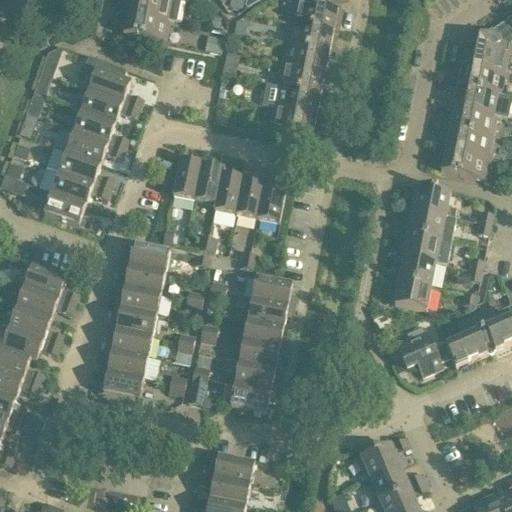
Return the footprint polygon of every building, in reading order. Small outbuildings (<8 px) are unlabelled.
[(180,27),(184,6),(173,4),(152,0),(130,0),(127,16),(174,25),(180,27)] [(296,8),(292,27),(338,37),(342,16),(325,12),(323,9),(328,5),(324,0),(295,0),(294,8),(296,8)] [(172,31),(174,25),(127,16),(123,39),(164,48),(168,30),(172,31)] [(511,50),(511,49),(511,29),(508,24),(479,43),(483,48),(479,51),(462,47),(457,70),(462,71),(508,80),(508,79),(503,78),(507,58),(509,58),(511,50)] [(337,39),(338,37),(292,27),(292,28),(287,27),(286,32),(291,33),(288,48),(329,56),(333,38),(337,39)] [(220,59),(221,58),(223,45),(212,43),(209,57),(220,59)] [(325,77),(329,56),(288,48),(284,66),(279,65),(279,68),(325,77)] [(226,59),(225,67),(237,70),(239,61),(226,59)] [(92,85),(88,97),(140,117),(144,106),(126,99),(131,88),(123,85),(127,76),(88,62),(81,81),(92,85)] [(321,98),(325,77),(279,68),(278,74),(282,75),(279,90),(321,98)] [(507,84),(508,80),(462,71),(458,92),(499,100),(502,83),(507,84)] [(316,121),(321,98),(279,90),(268,88),(263,109),(270,111),(282,113),(316,121)] [(496,116),(499,100),(458,92),(453,112),(500,121),(501,117),(496,116)] [(140,117),(88,97),(84,108),(73,103),(69,114),(80,118),(115,130),(119,119),(136,126),(140,117)] [(312,144),(316,121),(282,113),(270,111),(269,117),(274,118),(270,135),(312,144)] [(499,126),(500,121),(453,112),(449,133),(490,141),(494,125),(499,126)] [(113,136),(115,130),(80,118),(73,139),(125,157),(130,142),(113,136)] [(487,158),(490,141),(449,133),(445,154),(491,163),(492,159),(487,158)] [(122,166),(125,157),(73,139),(66,159),(101,171),(105,160),(122,166)] [(490,168),(491,163),(445,154),(440,177),(482,185),(485,167),(490,168)] [(97,180),(101,171),(66,159),(59,179),(110,198),(114,187),(97,180)] [(194,206),(202,164),(193,162),(192,168),(180,166),(172,202),(194,206)] [(217,211),(223,181),(224,175),(212,172),(213,166),(202,164),(194,206),(215,210),(217,211)] [(26,200),(31,187),(21,183),(26,172),(13,166),(2,190),(26,200)] [(235,221),(244,179),(234,177),(233,183),(223,181),(217,211),(215,210),(213,217),(235,221)] [(110,198),(59,179),(51,199),(86,212),(90,200),(107,206),(110,198)] [(257,225),(264,189),(253,187),(255,181),(244,179),(235,221),(257,225)] [(275,191),(264,189),(257,225),(279,230),(288,188),(276,185),(275,191)] [(413,201),(410,216),(445,222),(454,224),(456,214),(447,212),(450,197),(440,195),(441,195),(435,194),(415,190),(414,192),(418,193),(416,201),(413,201)] [(82,221),(86,212),(51,199),(44,220),(96,238),(100,227),(82,221)] [(440,246),(445,222),(410,216),(407,229),(411,230),(409,238),(405,237),(405,239),(408,240),(440,246)] [(481,218),(479,229),(491,231),(493,220),(481,218)] [(489,242),(491,231),(479,229),(477,240),(489,242)] [(163,249),(164,249),(171,251),(174,236),(166,234),(163,249)] [(435,270),(440,246),(408,240),(407,248),(403,247),(400,263),(435,270)] [(206,258),(209,243),(200,241),(197,256),(206,258)] [(217,245),(209,243),(206,258),(214,259),(217,245)] [(125,260),(123,270),(165,279),(169,256),(133,249),(131,261),(125,260)] [(247,274),(250,260),(241,258),(238,273),(247,274)] [(258,261),(250,260),(247,274),(255,276),(258,261)] [(194,270),(209,273),(211,265),(196,262),(194,270)] [(431,292),(435,270),(400,263),(397,276),(401,277),(399,285),(396,284),(395,286),(431,292)] [(472,265),(469,277),(481,279),(484,267),(472,265)] [(161,300),(165,279),(123,270),(121,280),(127,282),(125,292),(161,300)] [(32,271),(24,293),(76,312),(79,302),(62,295),(66,284),(32,271)] [(479,289),(481,279),(469,277),(467,287),(479,289)] [(256,282),(252,305),(294,313),(296,303),(290,301),(292,290),(256,282)] [(426,317),(431,292),(395,286),(399,287),(394,310),(426,317)] [(212,288),(210,296),(225,299),(227,291),(212,288)] [(156,321),(161,300),(125,292),(122,303),(116,302),(114,313),(156,321)] [(76,312),(24,293),(16,314),(51,327),(55,315),(72,321),(76,312)] [(225,299),(210,296),(209,304),(223,307),(225,299)] [(189,297),(187,306),(202,309),(204,300),(189,297)] [(474,313),(475,309),(477,301),(465,299),(463,311),(474,313)] [(292,323),(294,313),(252,305),(247,326),(283,333),(286,322),(292,323)] [(200,317),(202,309),(187,306),(186,314),(200,317)] [(152,343),(156,321),(114,313),(112,323),(118,324),(116,336),(152,343)] [(48,336),(51,327),(16,314),(9,334),(61,353),(65,342),(48,336)] [(511,348),(511,338),(507,326),(498,330),(491,314),(474,321),(490,358),(511,348)] [(490,358),(474,321),(457,328),(464,345),(459,347),(469,368),(490,358)] [(281,344),(283,333),(247,326),(243,347),(285,356),(287,345),(281,344)] [(203,330),(202,339),(216,342),(218,333),(203,330)] [(61,353),(9,334),(2,353),(0,351),(0,353),(37,366),(40,356),(58,362),(61,353)] [(148,364),(152,343),(116,336),(114,346),(108,344),(106,356),(148,364)] [(215,350),(216,342),(202,339),(200,347),(215,350)] [(180,340),(179,348),(193,351),(195,343),(180,340)] [(439,366),(434,353),(428,341),(397,355),(399,360),(406,375),(417,371),(422,383),(443,374),(439,366)] [(283,366),(285,356),(243,347),(239,368),(275,375),(277,364),(283,366)] [(469,368),(459,347),(447,353),(445,348),(434,353),(439,366),(450,361),(455,374),(469,368)] [(191,359),(193,351),(179,348),(177,357),(191,359)] [(36,367),(37,366),(0,353),(0,376),(41,391),(44,381),(27,375),(30,365),(36,367)] [(143,385),(148,364),(106,356),(104,365),(110,366),(107,378),(143,385)] [(273,386),(275,375),(239,368),(226,366),(224,375),(237,378),(235,390),(277,398),(279,387),(273,386)] [(210,376),(195,373),(193,381),(208,384),(210,376)] [(41,391),(0,376),(0,399),(16,405),(20,394),(37,401),(41,391)] [(139,407),(143,385),(107,378),(105,388),(99,387),(97,398),(139,407)] [(208,384),(193,381),(188,409),(202,412),(208,384)] [(172,382),(170,390),(185,393),(186,385),(172,382)] [(183,401),(185,393),(170,390),(168,398),(183,401)] [(275,408),(277,398),(235,390),(230,411),(266,419),(269,407),(275,408)] [(12,415),(16,405),(0,399),(0,422),(41,437),(45,424),(19,415),(18,417),(12,415)] [(41,437),(0,422),(0,446),(1,446),(5,435),(11,437),(10,439),(37,449),(41,437)] [(366,476),(370,485),(400,472),(394,460),(411,453),(406,443),(357,465),(363,477),(366,476)] [(0,456),(0,449),(1,446),(0,446),(0,468),(11,473),(15,462),(0,456)] [(198,469),(196,480),(250,491),(254,468),(218,461),(216,473),(198,469)] [(376,509),(425,487),(422,479),(406,486),(400,472),(370,485),(375,496),(371,497),(376,509)] [(245,511),(250,491),(196,480),(194,490),(211,494),(209,505),(245,511)] [(511,511),(511,484),(505,487),(511,503),(499,509),(495,499),(494,500),(499,511),(511,511)] [(430,497),(425,487),(376,509),(377,511),(416,511),(414,504),(430,497)] [(349,498),(334,501),(336,511),(346,511),(352,511),(349,498)] [(499,511),(494,500),(471,510),(472,511),(499,511)]
